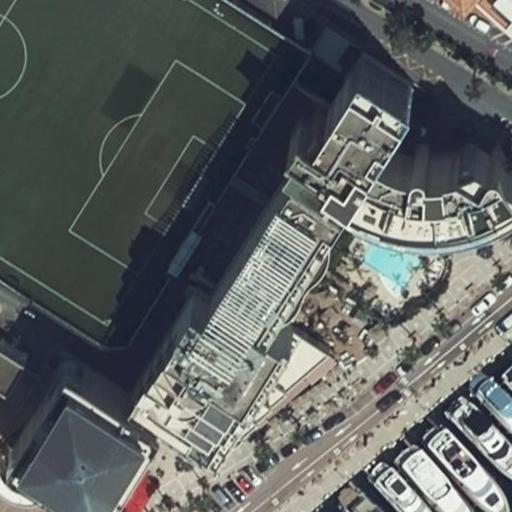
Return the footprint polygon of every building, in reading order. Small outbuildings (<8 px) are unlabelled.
[(511,0),(456,0),(467,10),(477,0),(482,0),(511,27),(511,0)] [(380,142),(413,88),(363,56),(330,109),(319,126),(309,120),(307,119),(296,136),(298,138),(308,144),(301,156),(297,163),(247,243),(300,276),(347,194),(450,250),(511,193),(511,162),(505,160),(504,153),(502,150),(497,148),(487,152),(473,144),(428,150),(430,141),(428,138),(425,136),(421,135),(416,137),(413,141),(413,148),(380,142)] [(319,126),(330,109),(320,103),(309,120),(319,126)] [(296,136),(307,119),(302,117),(292,133),(296,136)] [(298,138),(291,150),(301,156),(308,144),(298,138)] [(301,156),(291,150),(287,156),(297,163),(301,156)] [(359,221),(319,289),(388,331),(406,301),(394,290),(388,279),(380,271),(366,264),(383,235),(359,221)] [(175,415),(228,449),(338,351),(279,315),(300,276),(247,243),(214,296),(210,302),(198,295),(137,392),(175,415)] [(388,331),(319,289),(305,312),(374,353),(388,331)] [(210,302),(214,296),(201,290),(198,295),(210,302)] [(0,340),(0,382),(9,388),(29,359),(0,340)] [(19,457),(56,483),(48,492),(36,496),(18,496),(4,491),(0,486),(0,511),(112,511),(152,452),(175,415),(137,392),(77,354),(19,457)]
